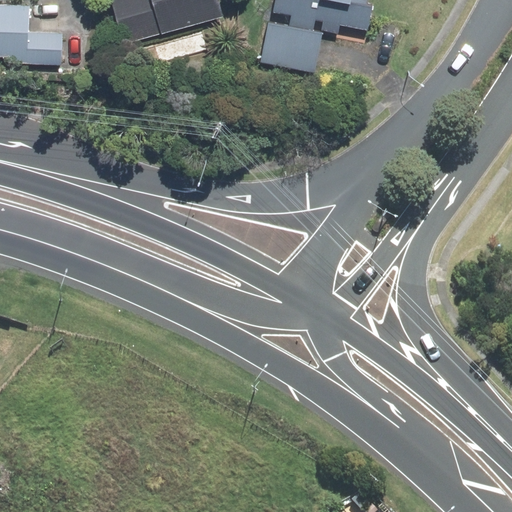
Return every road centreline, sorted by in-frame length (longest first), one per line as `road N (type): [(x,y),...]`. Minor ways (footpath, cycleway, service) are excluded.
road 1 (primary): [(0,149),(264,196),(310,189),(402,146)]
road 2 (primary): [(436,485),(332,399),(86,266)]
road 3 (primary): [(0,174),(156,228),(319,309)]
road 4 (primary): [(454,175),(418,266),(417,301),(430,340),(495,444)]
road 5 (primary): [(319,309),(258,315),(168,283),(86,266)]
road 6 (primary): [(319,309),(495,444)]
road 7 (primary): [(436,485),(327,344),(319,309)]
road 8 (tertiary): [(454,175),(354,290),(319,309)]
road 9 (tertiary): [(319,309),(340,231),(402,146)]
road 10 (tertiary): [(402,146),(462,71),(503,0)]
